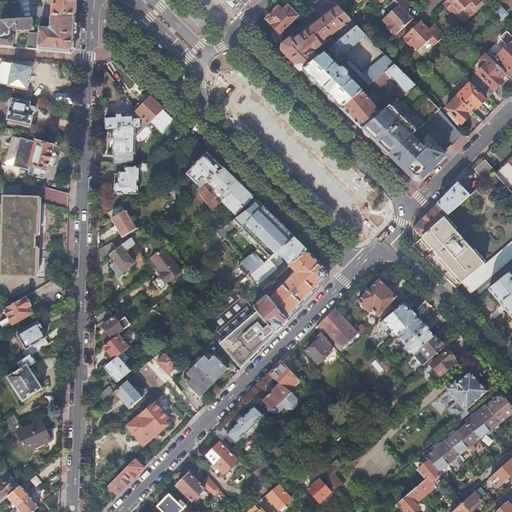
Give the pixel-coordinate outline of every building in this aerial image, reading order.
[(17,0),(19,7),(9,11),(13,20),(32,18),(30,8),(29,0),(17,0)] [(53,0),(53,6),(36,8),(30,8),(32,18),(34,18),(51,17),(76,15),(76,0),(53,0)] [(230,0),(240,10),(249,0),(230,0)] [(395,8),(383,20),(389,25),(387,27),(393,34),(395,33),(396,34),(412,18),(406,11),(405,10),(411,5),(406,0),(393,0),(390,3),(395,8)] [(447,0),(445,2),(446,2),(444,4),(451,11),(453,10),(458,15),(470,4),(474,8),(482,1),(481,0),(447,0)] [(484,0),(483,2),(486,5),(490,9),(493,6),(487,0),(484,0)] [(470,4),(458,15),(464,22),(484,3),(482,1),(474,8),(470,4)] [(304,7),(311,14),(317,9),(311,2),(304,7)] [(277,9),(266,19),(272,24),(271,25),(279,33),(282,31),(297,17),(292,12),(292,11),(287,6),(280,12),(277,9)] [(334,7),(293,40),(291,38),(283,44),(282,47),(282,49),(282,50),(284,53),(303,70),(319,57),(314,52),(327,41),(325,38),(331,33),(332,34),(344,24),(343,23),(347,20),(350,18),(341,8),(334,7)] [(481,13),(493,25),(497,20),(486,8),(481,13)] [(30,33),(28,49),(70,53),(75,49),(76,15),(51,17),(51,26),(47,28),(37,28),(37,33),(30,33)] [(2,20),(0,27),(0,45),(13,47),(14,36),(10,36),(10,31),(9,30),(10,29),(14,30),(34,29),(34,18),(32,18),(13,20),(2,20)] [(347,20),(354,28),(358,25),(350,18),(347,20)] [(421,21),(405,38),(406,39),(404,41),(410,47),(412,45),(418,51),(430,40),(435,46),(445,36),(434,24),(429,29),(421,21)] [(354,28),(319,57),(303,70),(341,108),(361,91),(347,77),(349,74),(342,67),(340,69),(331,60),(342,51),(345,53),(367,35),(358,25),(354,28)] [(511,48),(499,60),(507,68),(511,73),(511,72),(511,34),(510,32),(502,40),(511,48)] [(485,64),(471,79),(488,96),(504,81),(500,78),(505,73),(504,71),(496,64),(486,53),(480,59),(485,64)] [(346,61),(367,86),(384,72),(395,64),(386,55),(362,74),(350,60),(346,61)] [(432,57),(425,63),(429,66),(435,60),(432,57)] [(496,64),(504,71),(507,68),(499,60),(496,64)] [(0,83),(8,85),(8,86),(28,90),(33,67),(13,63),(12,64),(3,62),(1,64),(0,69),(0,83)] [(372,186),(245,63),(242,78),(219,102),(215,111),(341,237),(345,223),(369,201),(372,186)] [(392,75),(399,82),(403,86),(401,89),(396,93),(400,97),(416,84),(408,77),(395,64),(384,72),(389,77),(392,75)] [(471,83),(458,96),(471,109),(476,104),(478,107),(487,98),(471,83)] [(341,108),(362,129),(381,113),(361,91),(341,108)] [(61,92),(59,101),(73,103),(73,95),(61,92)] [(458,96),(446,108),(462,124),(469,116),(466,113),(471,109),(458,96)] [(137,111),(142,118),(148,125),(151,122),(164,110),(151,97),(145,104),(141,100),(135,106),(138,109),(137,111)] [(6,119),(29,124),(32,113),(33,113),(34,107),(29,106),(29,102),(12,98),(10,107),(8,107),(6,119)] [(429,120),(453,144),(462,135),(440,109),(429,120)] [(151,122),(153,125),(162,134),(175,121),(164,110),(151,122)] [(381,113),(362,129),(389,155),(390,154),(400,145),(411,136),(385,110),(381,113)] [(106,118),(106,129),(114,129),(141,126),(141,118),(134,118),(134,116),(123,116),(123,114),(116,114),(116,117),(106,118)] [(175,121),(162,134),(166,138),(179,124),(175,121)] [(114,129),(113,154),(114,154),(114,163),(125,163),(134,164),(134,155),(135,155),(136,131),(153,130),(153,125),(151,122),(148,125),(141,126),(114,129)] [(411,136),(400,145),(413,158),(424,147),(425,148),(430,143),(417,130),(411,136)] [(19,141),(13,165),(13,167),(19,168),(29,170),(28,176),(41,179),(41,181),(43,181),(46,170),(48,170),(53,145),(35,141),(35,142),(23,139),(20,138),(19,141)] [(12,139),(6,163),(13,165),(19,141),(12,139)] [(390,154),(406,170),(408,168),(416,176),(422,176),(434,164),(426,156),(434,148),(430,143),(425,148),(424,147),(413,158),(400,145),(390,154)] [(197,164),(188,174),(187,175),(199,187),(200,186),(208,180),(224,168),(208,153),(197,164)] [(191,157),(181,167),(188,174),(197,164),(191,157)] [(485,159),(476,169),(486,180),(495,172),(496,171),(485,159)] [(511,160),(497,173),(510,189),(511,187),(511,160)] [(121,171),(118,174),(118,183),(115,182),(114,195),(138,195),(139,171),(139,164),(134,164),(125,163),(125,166),(124,166),(124,171),(121,171)] [(208,180),(226,198),(222,202),(235,215),(247,205),(250,208),(258,202),(224,168),(208,180)] [(165,188),(169,194),(178,187),(174,182),(165,188)] [(458,183),(437,204),(447,215),(469,195),(458,183)] [(199,187),(197,189),(213,211),(215,209),(219,205),(200,186),(199,187)] [(9,294),(39,277),(44,195),(2,193),(1,212),(0,211),(0,279),(1,280),(9,294)] [(240,226),(265,250),(258,256),(266,263),(268,261),(285,246),(295,238),(283,226),(280,223),(278,221),(263,207),(263,206),(258,202),(250,208),(237,217),(234,220),(240,226)] [(437,204),(414,229),(414,246),(445,217),(447,215),(437,204)] [(122,205),(108,213),(112,220),(126,211),(122,205)] [(126,211),(112,220),(124,237),(138,228),(127,211),(126,211)] [(414,246),(451,282),(457,277),(463,283),(485,264),(445,217),(414,246)] [(133,237),(137,244),(145,237),(141,231),(133,237)] [(110,255),(123,274),(135,265),(127,253),(131,249),(140,261),(144,258),(137,244),(133,237),(118,249),(110,255)] [(285,246),(268,261),(266,263),(252,275),(250,276),(258,285),(270,275),(277,269),(276,268),(282,262),(280,260),(282,257),(291,266),(308,251),(295,238),(285,246)] [(98,251),(97,264),(110,255),(118,249),(111,241),(98,251)] [(511,241),(485,264),(463,283),(472,293),(511,259),(511,241)] [(165,248),(152,257),(158,267),(156,268),(162,275),(154,281),(161,291),(169,285),(167,282),(181,271),(165,248)] [(270,297),(267,297),(288,321),(329,280),(328,270),(308,251),(291,266),(290,266),(296,273),(270,297)] [(258,256),(255,252),(238,266),(247,275),(249,274),(250,273),(252,275),(266,263),(258,256)] [(490,289),(511,316),(511,271),(490,289)] [(270,275),(258,285),(263,291),(274,281),(270,275)] [(457,277),(451,282),(457,288),(463,283),(457,277)] [(380,281),(359,302),(369,313),(372,310),(378,316),(397,298),(380,281)] [(229,292),(199,318),(241,369),(275,334),(257,312),(254,308),(250,303),(235,286),(229,292)] [(4,309),(13,324),(32,313),(30,307),(25,297),(4,309)] [(267,297),(254,308),(257,312),(275,334),(288,321),(267,297)] [(426,300),(415,310),(421,317),(433,307),(426,300)] [(404,305),(380,323),(387,331),(389,329),(396,337),(398,335),(419,318),(411,309),(409,311),(404,305)] [(317,326),(323,333),(334,347),(340,354),(361,336),(356,330),(336,307),(317,326)] [(103,322),(105,325),(103,327),(113,339),(130,325),(125,318),(119,323),(113,315),(103,322)] [(419,318),(398,335),(405,345),(426,327),(419,318)] [(19,344),(24,351),(23,355),(13,362),(15,366),(18,364),(30,357),(50,344),(46,338),(47,337),(42,329),(43,328),(39,322),(19,335),(22,341),(19,344)] [(356,330),(361,336),(367,331),(362,325),(356,330)] [(426,327),(405,345),(413,354),(419,348),(434,336),(426,327)] [(59,329),(49,336),(53,342),(63,335),(59,329)] [(319,340),(308,351),(319,364),(332,351),(331,350),(334,347),(323,333),(318,338),(319,340)] [(118,335),(104,346),(115,360),(119,356),(123,352),(129,347),(118,335)] [(419,348),(413,354),(423,366),(437,353),(437,354),(438,353),(438,352),(445,346),(439,339),(437,340),(434,336),(419,348)] [(129,347),(123,352),(129,358),(136,351),(131,346),(129,347)] [(447,351),(431,365),(437,372),(435,374),(439,378),(457,363),(453,360),(454,359),(447,351)] [(157,362),(171,379),(181,371),(166,354),(157,362)] [(332,354),(324,361),(330,367),(337,360),(332,354)] [(283,362),(294,374),(300,368),(289,355),(283,362)] [(115,360),(105,367),(118,383),(131,371),(119,356),(115,360)] [(196,365),(215,383),(228,370),(214,356),(209,361),(204,356),(196,365)] [(8,378),(23,402),(43,388),(29,367),(34,363),(30,357),(18,364),(21,369),(14,374),(8,378)] [(371,364),(379,372),(383,368),(375,360),(371,364)] [(0,364),(0,375),(9,370),(4,361),(0,364)] [(15,366),(13,362),(4,361),(9,370),(10,369),(15,366)] [(149,362),(140,370),(143,375),(145,373),(152,366),(149,362)] [(283,362),(270,375),(280,384),(288,391),(298,380),(294,374),(283,362)] [(21,369),(18,364),(15,366),(10,369),(14,374),(21,369)] [(191,379),(186,384),(201,398),(215,383),(196,365),(187,374),(191,379)] [(137,373),(146,381),(150,377),(145,373),(143,375),(140,370),(137,373)] [(454,383),(447,389),(457,401),(447,409),(459,422),(469,413),(466,410),(487,391),(470,372),(458,383),(455,381),(454,382),(454,383)] [(128,381),(114,393),(129,409),(142,396),(128,381)] [(280,384),(264,401),(274,411),(279,406),(280,405),(292,394),(288,391),(280,384)] [(109,388),(100,396),(104,402),(114,393),(109,388)] [(497,402),(489,408),(500,422),(511,413),(511,407),(500,393),(493,398),(497,402)] [(292,394),(280,405),(290,414),(301,404),(292,394)] [(45,404),(31,410),(34,418),(36,417),(53,409),(53,395),(46,396),(45,404)] [(493,398),(485,404),(489,408),(497,402),(493,398)] [(144,444),(167,425),(164,421),(167,418),(165,415),(155,403),(139,416),(138,416),(126,426),(141,444),(144,444)] [(480,408),(483,412),(489,408),(485,404),(480,408)] [(242,416),(237,421),(239,423),(228,434),(220,426),(215,431),(233,450),(239,444),(237,442),(263,415),(255,406),(244,417),(242,416)] [(475,413),(489,431),(500,422),(489,408),(483,412),(480,408),(475,413)] [(468,425),(479,439),(489,431),(475,413),(464,421),(468,425)] [(14,415),(1,423),(6,431),(15,427),(20,424),(14,415)] [(34,418),(20,424),(15,427),(18,432),(38,422),(36,417),(34,418)] [(38,422),(18,432),(27,452),(51,441),(42,421),(38,422)] [(468,425),(464,421),(458,425),(462,429),(468,425)] [(458,425),(454,429),(469,447),(472,452),(477,448),(474,443),(479,439),(468,425),(462,429),(458,425)] [(447,441),(459,456),(469,447),(454,429),(444,437),(447,441)] [(444,437),(433,445),(436,449),(447,441),(444,437)] [(436,449),(448,464),(459,456),(447,441),(436,449)] [(239,459),(221,442),(207,456),(214,463),(211,466),(216,472),(219,469),(224,474),(239,459)] [(423,454),(426,458),(436,449),(433,445),(428,449),(423,454)] [(436,449),(426,458),(437,472),(448,464),(436,449)] [(417,470),(425,479),(418,486),(425,495),(433,488),(431,485),(433,484),(432,482),(440,475),(437,472),(426,458),(423,454),(418,457),(423,463),(425,461),(426,463),(417,470)] [(511,458),(490,479),(498,488),(511,475),(511,458)] [(135,459),(121,472),(130,482),(144,468),(135,459)] [(332,466),(323,474),(327,479),(333,473),(336,470),(332,466)] [(121,472),(108,486),(117,495),(130,482),(121,472)] [(200,482),(190,473),(177,486),(192,501),(198,495),(205,487),(200,482)] [(327,479),(337,490),(343,484),(333,473),(327,479)] [(219,487),(208,475),(201,482),(200,482),(205,487),(198,495),(201,498),(205,498),(210,493),(212,495),(216,494),(219,491),(219,487)] [(0,503),(8,497),(21,486),(11,476),(4,482),(0,477),(0,503)] [(321,481),(309,491),(320,504),(332,493),(321,481)] [(279,485),(266,496),(269,499),(268,501),(271,505),(273,503),(274,504),(286,494),(279,485)] [(21,486),(8,497),(17,508),(31,497),(21,486)] [(418,486),(397,505),(402,510),(404,507),(408,511),(413,511),(420,507),(416,503),(425,495),(418,486)] [(60,490),(46,504),(50,510),(60,502),(60,490)] [(478,490),(463,503),(470,511),(471,511),(484,501),(481,498),(483,497),(478,490)] [(163,511),(181,511),(187,506),(182,500),(179,503),(170,494),(158,506),(163,511)] [(17,508),(20,511),(34,511),(35,511),(40,507),(31,497),(17,508)] [(511,511),(511,505),(509,502),(499,511),(511,511)] [(470,511),(463,503),(453,511),(470,511)]
